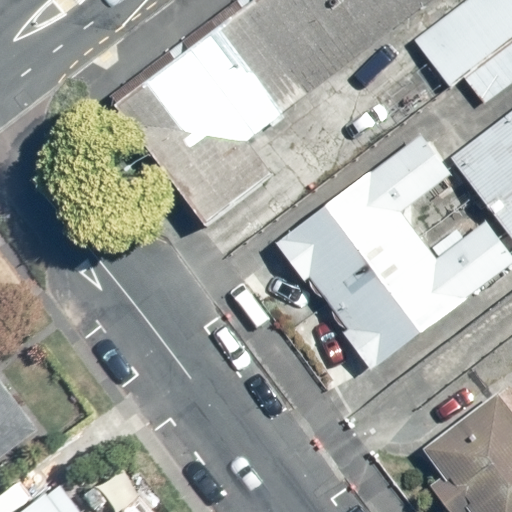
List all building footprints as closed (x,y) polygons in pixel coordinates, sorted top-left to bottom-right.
[(257,0),(117,105),(207,225),(275,174),(246,136),(428,0),(257,0)] [(511,44),(511,0),(462,0),(413,37),(452,89),(511,44)] [(511,222),(511,80),(416,152),(484,243),(511,222)] [(413,168),(385,129),(244,234),(337,358),(478,254),(447,213),(404,246),(370,200),(413,168)] [(0,454),(34,428),(0,383),(0,454)] [(511,511),(511,410),(499,394),(427,449),(475,511),(511,511)] [(0,511),(75,511),(53,481),(31,498),(14,475),(0,485),(0,511)] [(151,511),(132,489),(107,510),(108,511),(151,511)]
